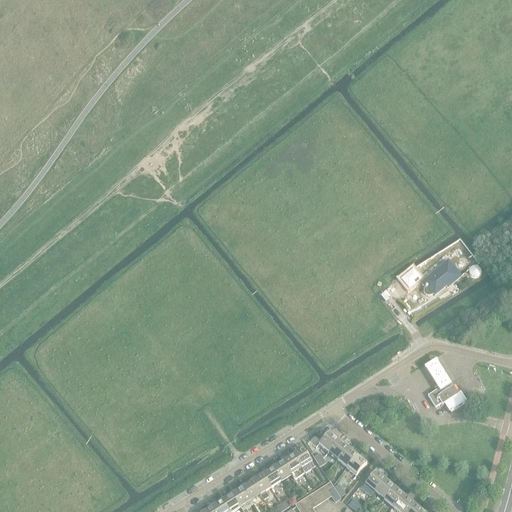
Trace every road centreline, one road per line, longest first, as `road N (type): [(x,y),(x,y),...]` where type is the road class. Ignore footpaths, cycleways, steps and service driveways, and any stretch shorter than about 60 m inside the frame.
road 1 (unknown): [(0,168),(91,60),(120,32),(146,28),(173,0)]
road 2 (residential): [(330,411),(167,511)]
road 3 (residential): [(453,511),(330,411)]
